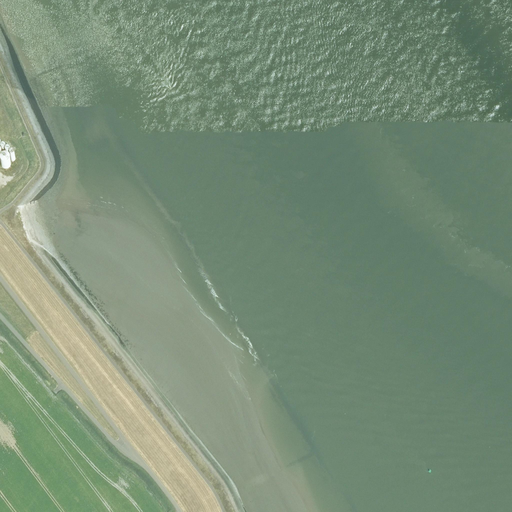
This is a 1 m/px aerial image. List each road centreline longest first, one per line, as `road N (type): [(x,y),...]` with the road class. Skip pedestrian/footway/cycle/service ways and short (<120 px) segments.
road 1 (unclassified): [(131,452),(0,276)]
road 2 (unclassified): [(0,316),(131,452)]
